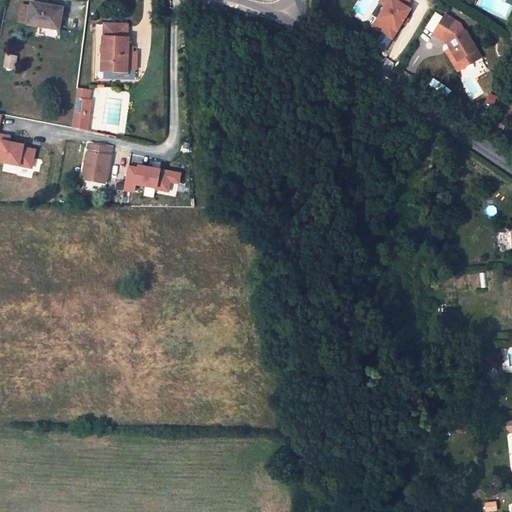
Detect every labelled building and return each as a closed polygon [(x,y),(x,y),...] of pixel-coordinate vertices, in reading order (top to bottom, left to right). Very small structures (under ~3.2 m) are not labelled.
[(389,0),(385,7),(377,21),(397,32),(401,24),(404,19),(409,10),(405,8),(409,0),(389,0)] [(26,24),(59,30),(62,8),(30,2),(26,24)] [(445,15),(433,35),(447,43),(453,39),(457,45),(451,49),(463,69),(475,61),(470,54),(478,49),(466,30),(465,31),(461,24),(445,15)] [(397,32),(377,21),(373,29),(392,40),(397,32)] [(127,57),(128,38),(102,37),(102,54),(103,54),(103,70),(123,71),(124,57),(127,57)] [(459,71),(463,69),(451,49),(447,51),(459,71)] [(482,57),(478,49),(470,54),(475,61),(482,57)] [(17,67),(19,55),(11,53),(9,65),(17,67)] [(83,89),(76,87),(71,128),(82,130),(85,113),(89,114),(91,100),(89,99),(82,98),(83,89)] [(0,128),(2,114),(0,113),(0,163),(31,169),(36,150),(25,147),(25,143),(10,141),(11,135),(0,133),(0,128)] [(505,126),(494,118),(487,130),(498,138),(499,137),(503,130),(505,126)] [(511,136),(503,130),(499,137),(511,145),(511,136)] [(105,183),(111,149),(88,145),(85,163),(89,164),(86,179),(105,183)] [(79,178),(86,179),(89,164),(85,163),(82,162),(79,178)] [(128,166),(123,190),(134,192),(135,184),(155,188),(155,189),(168,192),(170,182),(178,183),(179,174),(159,170),(157,175),(150,173),(150,168),(139,166),(138,168),(128,166)]
